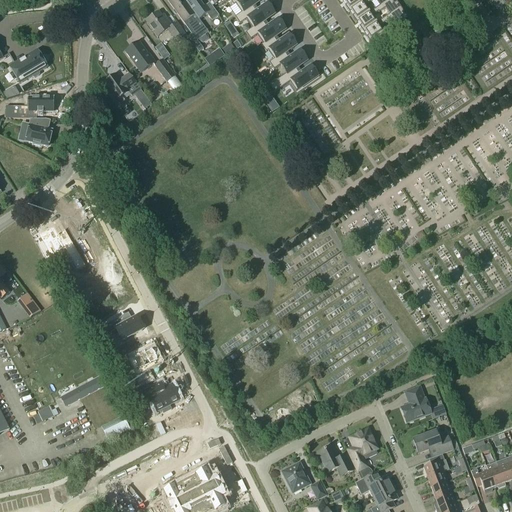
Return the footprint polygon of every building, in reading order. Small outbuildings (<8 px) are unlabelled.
[(182,0),(168,0),(167,1),(192,35),(188,38),(199,54),(203,51),(197,42),(198,41),(200,43),(203,45),(208,41),(207,38),(206,35),(208,34),(182,0)] [(182,0),(208,34),(198,21),(206,15),(211,23),(218,17),(209,4),(203,8),(197,0),(182,0)] [(228,0),(233,7),(235,5),(241,14),(234,18),(235,19),(251,8),(254,6),(261,0),(228,0)] [(345,0),(341,3),(342,3),(344,2),(346,6),(345,6),(344,7),(349,13),(367,0),(345,0)] [(367,0),(349,13),(349,14),(350,13),(351,12),(353,16),(352,17),(351,17),(356,24),(390,0),(367,0)] [(363,34),(400,8),(396,3),(394,4),(390,0),(356,24),(357,24),(358,23),(360,26),(359,27),(359,28),(363,34)] [(251,8),(235,19),(239,25),(246,21),(252,29),(245,34),(246,35),(262,23),(265,21),(274,15),(267,5),(258,11),(255,13),(251,8)] [(400,8),(363,34),(364,34),(365,33),(368,37),(366,37),(366,38),(370,45),(385,35),(380,27),(385,23),(385,24),(392,20),(396,27),(407,19),(403,12),(400,8)] [(158,14),(146,23),(157,38),(167,31),(176,44),(185,37),(176,24),(171,28),(164,17),(162,19),(158,14)] [(262,23),(246,35),(250,41),(257,36),(263,45),(261,46),(261,47),(273,39),(276,37),(285,31),(278,21),(269,27),(266,29),(262,23)] [(238,36),(229,24),(225,28),(233,39),(238,36)] [(273,39),(261,47),(265,53),(267,52),(273,61),(268,64),(269,65),(284,54),(286,52),(295,46),(289,36),(277,45),(273,39)] [(138,43),(125,53),(140,74),(155,64),(150,57),(149,58),(138,43)] [(36,52),(9,68),(19,85),(32,78),(34,79),(39,77),(39,74),(47,69),(36,52)] [(284,54),(269,65),(273,71),(280,66),(286,75),(270,86),(270,87),(294,70),(306,62),(299,52),(290,58),(288,60),(284,54)] [(208,57),(205,60),(209,66),(213,64),(208,57)] [(312,96),(359,66),(355,59),(308,90),(312,96)] [(162,61),(154,67),(166,83),(167,83),(174,93),(181,87),(174,78),(162,61)] [(294,70),(270,87),(275,93),(289,83),(296,92),(317,77),(310,68),(301,74),(298,76),(294,70)] [(116,76),(103,85),(118,106),(120,106),(125,103),(125,101),(122,98),(128,93),(127,91),(135,85),(128,75),(120,81),(116,76)] [(42,113),(52,113),(52,109),(54,109),(54,101),(52,101),(52,98),(47,98),(47,96),(35,96),(35,97),(28,97),(28,107),(5,107),(5,119),(36,120),(36,113),(37,113),(37,114),(42,114),(42,113)] [(278,110),(273,102),(266,106),(271,114),(278,110)] [(50,137),(51,132),(47,131),(49,122),(42,121),(31,121),(30,127),(23,125),(19,141),(33,145),(33,146),(39,147),(39,146),(47,148),(48,144),(49,144),(51,137),(50,137)] [(0,300),(0,301),(9,294),(4,287),(10,282),(5,275),(6,275),(0,267),(0,300)] [(16,303),(21,309),(32,302),(26,295),(16,303)] [(119,319),(105,327),(109,334),(115,330),(121,342),(142,331),(136,319),(122,326),(119,319)] [(151,367),(151,366),(157,362),(157,361),(160,360),(155,351),(152,352),(152,351),(145,355),(144,353),(131,360),(136,370),(130,373),(133,379),(137,386),(143,383),(148,381),(144,371),(151,367)] [(8,369),(0,372),(4,382),(12,379),(8,369)] [(104,376),(61,399),(65,408),(109,384),(104,376)] [(158,385),(141,394),(147,406),(152,403),(157,413),(161,411),(163,415),(171,411),(169,407),(179,402),(171,386),(163,390),(162,389),(160,390),(158,385)] [(409,406),(400,409),(406,424),(430,415),(425,400),(424,401),(419,388),(404,394),(409,406)] [(50,408),(39,413),(44,423),(55,417),(50,408)] [(0,412),(0,434),(9,430),(0,412)] [(124,418),(102,428),(109,441),(130,431),(124,418)] [(374,451),(376,450),(367,432),(350,440),(354,449),(348,452),(357,472),(366,468),(363,461),(376,454),(374,451)] [(435,433),(412,442),(418,456),(433,450),(436,458),(452,452),(447,438),(438,442),(435,433)] [(324,452),(316,455),(326,475),(337,470),(341,478),(353,472),(345,457),(338,460),(332,448),(331,448),(330,446),(323,450),(324,452)] [(431,467),(423,470),(427,480),(443,474),(440,464),(444,463),(441,457),(429,461),(431,467)] [(506,460),(496,464),(504,485),(511,481),(511,476),(507,465),(506,460)] [(485,468),(487,472),(493,489),(496,488),(497,491),(505,488),(504,485),(496,464),(485,468)] [(299,465),(281,474),(292,495),(310,486),(299,465)] [(169,503),(159,508),(160,511),(216,511),(224,508),(220,500),(224,498),(209,466),(162,490),(169,503)] [(477,471),(471,473),(477,489),(481,487),(483,493),(484,496),(491,493),(490,490),(493,489),(487,472),(478,476),(477,471)] [(376,474),(354,485),(361,497),(370,492),(373,499),(392,490),(386,478),(380,481),(376,474)] [(443,474),(427,480),(431,490),(447,484),(443,474)] [(310,487),(317,501),(326,497),(318,483),(310,487)] [(447,484),(431,490),(434,500),(451,494),(447,484)] [(377,507),(370,511),(387,511),(394,509),(391,503),(397,501),(392,490),(373,499),(377,507)] [(436,503),(433,504),(436,511),(438,511),(438,510),(455,504),(451,494),(434,500),(436,503)]
